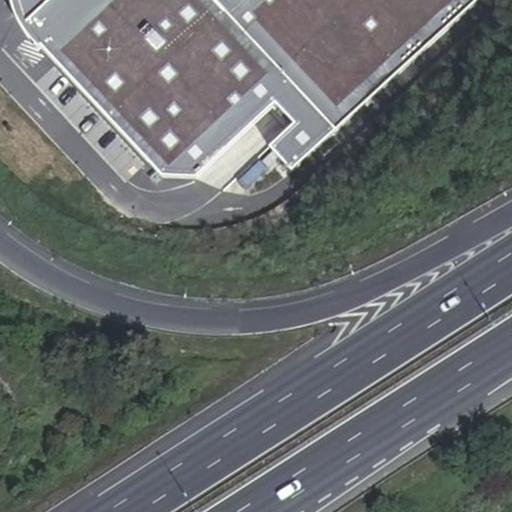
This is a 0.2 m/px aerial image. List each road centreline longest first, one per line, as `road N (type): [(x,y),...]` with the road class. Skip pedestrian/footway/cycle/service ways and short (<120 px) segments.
road 1 (motorway): [(511,238),(335,303),(216,321),(108,305),(0,244)]
road 2 (motorway): [(511,264),(123,511)]
road 3 (motorway): [(256,511),(511,348)]
